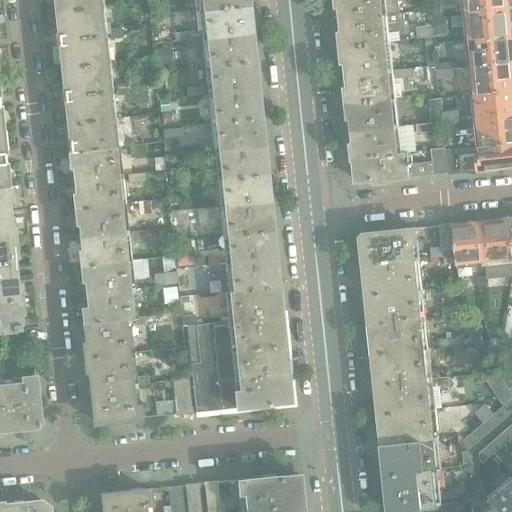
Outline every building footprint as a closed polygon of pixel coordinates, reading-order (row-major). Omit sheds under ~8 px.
[(97,7),(96,0),(53,0),(54,12),(97,7)] [(248,5),(247,0),(199,0),(200,10),(248,5)] [(388,43),(383,0),(336,0),(337,6),(340,6),(343,33),(340,33),(341,47),(388,43)] [(442,17),(440,0),(430,0),(432,17),(442,17)] [(509,23),(506,0),(464,0),(469,41),(511,36),(511,28),(511,23),(509,23)] [(254,61),(248,5),(200,10),(206,65),(254,61)] [(414,12),(413,5),(397,7),(398,14),(405,13),(414,12)] [(103,63),(100,36),(110,35),(121,34),(120,28),(109,29),(109,22),(99,24),(97,7),(54,12),(60,67),(103,63)] [(405,13),(398,14),(393,14),(394,22),(405,21),(405,13)] [(448,35),(446,17),(432,19),(434,36),(448,35)] [(200,39),(200,34),(193,32),(174,34),(175,41),(184,40),(200,39)] [(511,36),(469,41),(475,93),(511,89),(511,36)] [(201,48),(200,39),(184,40),(186,50),(201,48)] [(434,41),(426,42),(427,67),(436,67),(435,64),(434,45),(434,41)] [(394,98),(388,43),(341,47),(343,62),(346,62),(349,88),(346,88),(347,103),(394,98)] [(170,64),(169,48),(153,49),(155,70),(165,69),(165,65),(170,64)] [(260,117),(254,61),(206,65),(212,122),(260,117)] [(461,69),(461,62),(435,64),(436,67),(436,71),(453,70),(461,69)] [(108,118),(103,64),(103,63),(60,67),(66,122),(108,118)] [(411,69),(396,70),(394,70),(394,79),(413,78),(412,69),(411,69)] [(454,78),(453,70),(436,71),(437,80),(454,78)] [(204,95),(203,86),(186,88),(187,97),(204,95)] [(511,89),(475,93),(481,146),(511,143),(511,89)] [(400,154),(394,98),(347,103),(349,118),(352,117),(354,144),(351,144),(353,159),(354,159),(400,154)] [(443,121),(441,99),(429,101),(431,122),(443,121)] [(171,121),(170,111),(161,112),(162,122),(171,121)] [(266,172),(263,145),(260,117),(212,122),(218,177),(266,172)] [(123,141),(122,129),(110,130),(108,118),(66,122),(69,151),(114,146),(114,148),(133,146),(132,140),(123,141)] [(435,132),(434,124),(416,126),(417,134),(435,132)] [(511,143),(481,146),(456,149),(456,144),(445,145),(445,148),(448,172),(511,165),(511,143)] [(120,203),(114,148),(114,146),(69,151),(70,165),(73,165),(75,184),(76,194),(73,195),(75,209),(120,203)] [(448,172),(445,148),(430,149),(431,162),(413,163),(413,160),(405,160),(404,154),(400,154),(354,159),(356,177),(361,180),(372,179),(373,180),(448,172)] [(209,161),(208,153),(197,154),(198,162),(209,161)] [(272,229),(266,172),(218,177),(224,233),(272,229)] [(145,182),(144,174),(127,175),(128,184),(145,182)] [(0,215),(8,214),(7,200),(9,199),(8,186),(7,186),(0,186),(0,215)] [(183,211),(182,198),(170,200),(171,212),(183,211)] [(126,260),(123,233),(132,232),(131,223),(122,224),(120,203),(75,209),(76,223),(79,222),(82,251),(79,252),(81,265),(126,260)] [(15,256),(12,229),(10,229),(8,214),(0,215),(0,272),(14,271),(13,256),(15,256)] [(185,239),(184,219),(172,220),(174,240),(185,239)] [(511,259),(511,248),(509,219),(452,225),(455,256),(456,264),(459,277),(472,276),(471,264),(511,259)] [(455,256),(452,225),(440,226),(441,246),(441,247),(442,257),(455,256)] [(418,289),(415,261),(413,241),(415,241),(414,228),(364,234),(361,237),(367,294),(418,289)] [(170,237),(169,229),(157,231),(158,238),(170,237)] [(278,285),(273,243),(272,229),(224,233),(230,290),(278,285)] [(441,247),(430,248),(431,258),(442,257),(441,247)] [(195,264),(193,248),(177,250),(179,266),(195,264)] [(456,264),(455,256),(442,257),(444,266),(456,264)] [(132,317),(126,260),(81,265),(82,280),(85,279),(88,308),(82,309),(83,323),(124,318),(132,317)] [(21,312),(18,286),(16,286),(14,271),(0,272),(0,331),(23,329),(23,328),(20,328),(20,323),(18,312),(21,312)] [(176,284),(175,272),(153,274),(154,286),(176,284)] [(284,341),(278,285),(230,290),(227,291),(231,321),(233,346),(284,341)] [(178,303),(176,287),(162,289),(164,304),(178,303)] [(425,350),(422,321),(418,289),(367,294),(373,355),(425,350)] [(462,316),(461,306),(441,307),(442,318),(462,316)] [(144,325),(144,317),(134,318),(135,326),(144,325)] [(128,352),(124,318),(83,323),(85,343),(83,343),(84,357),(128,352)] [(237,377),(233,346),(231,321),(186,326),(194,412),(235,408),(232,378),(237,377)] [(483,343),(482,327),(471,327),(471,324),(465,324),(466,334),(468,334),(469,344),(483,343)] [(6,343),(24,341),(23,329),(0,331),(0,342),(1,354),(6,353),(6,343)] [(465,345),(464,335),(453,337),(453,338),(437,340),(438,348),(465,345)] [(289,394),(284,341),(233,346),(237,377),(232,378),(235,408),(267,404),(267,403),(283,402),(289,394)] [(441,408),(439,389),(449,388),(448,378),(428,379),(425,350),(373,355),(380,415),(431,410),(441,408)] [(29,365),(28,352),(15,354),(16,367),(29,365)] [(134,405),(128,352),(84,357),(86,371),(88,370),(94,421),(94,422),(97,421),(97,422),(139,418),(138,404),(134,405)] [(511,357),(509,358),(501,366),(511,377),(511,376),(511,357)] [(39,422),(34,376),(21,378),(22,382),(0,384),(0,429),(37,426),(37,425),(38,425),(38,422),(39,422)] [(148,384),(147,376),(137,377),(138,385),(148,384)] [(190,412),(187,379),(172,381),(174,400),(164,401),(165,415),(176,414),(190,412)] [(511,412),(511,409),(507,404),(501,409),(507,417),(511,412)] [(480,426),(478,407),(457,409),(459,429),(480,426)] [(507,417),(501,409),(496,413),(495,414),(501,422),(507,417)] [(437,468),(434,440),(431,410),(380,415),(386,476),(434,471),(434,468),(437,468)] [(501,422),(495,414),(488,420),(495,428),(501,422)] [(495,428),(488,420),(482,425),(489,433),(495,428)] [(489,433),(482,425),(476,430),(482,438),(489,433)] [(511,438),(511,435),(507,429),(501,434),(507,443),(511,438)] [(482,438),(476,430),(469,436),(476,444),(482,438)] [(507,443),(501,434),(494,440),(501,448),(502,447),(507,443)] [(476,444),(469,436),(463,441),(470,449),(476,444)] [(501,448),(494,440),(488,445),(495,453),(501,448)] [(495,453),(488,445),(482,450),(489,459),(494,454),(495,453)] [(511,461),(511,459),(502,447),(501,448),(495,453),(494,454),(506,467),(511,461)] [(489,459),(482,450),(479,453),(478,459),(483,464),(489,459)] [(473,466),(471,454),(469,451),(462,453),(463,467),(473,466)] [(438,505),(434,471),(386,476),(390,510),(391,510),(409,508),(413,508),(418,507),(423,507),(427,506),(432,506),(438,505)] [(301,511),(298,479),(296,479),(292,476),(292,474),(276,476),(237,480),(238,494),(243,493),(245,511),(250,511),(301,511)] [(511,511),(511,478),(490,497),(497,505),(503,511),(511,511)] [(219,511),(216,482),(204,483),(206,511),(219,511)] [(456,499),(468,490),(462,482),(449,492),(440,492),(440,500),(456,499)] [(200,511),(198,484),(185,485),(187,511),(200,511)] [(479,486),(475,490),(479,495),(481,498),(486,494),(479,486)] [(148,511),(147,489),(105,494),(102,495),(102,496),(101,496),(103,511),(148,511)] [(475,490),(469,495),(473,500),(479,495),(475,490)] [(237,511),(234,495),(218,498),(221,511),(237,511)] [(469,495),(463,500),(467,505),(469,503),(473,500),(469,495)] [(48,511),(47,506),(40,500),(16,503),(17,511),(48,511)] [(460,503),(456,503),(462,510),(467,505),(463,500),(460,503)] [(17,511),(16,503),(0,504),(0,511),(17,511)] [(456,503),(450,504),(457,511),(458,511),(462,510),(456,503)]
